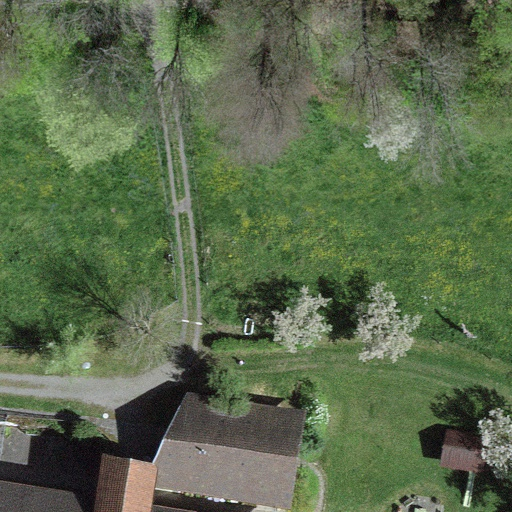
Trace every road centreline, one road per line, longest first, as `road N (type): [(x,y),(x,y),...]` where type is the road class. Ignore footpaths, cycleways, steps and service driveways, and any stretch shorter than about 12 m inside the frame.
road 1 (track): [(155,0),(190,282),(181,366)]
road 2 (track): [(511,403),(439,375),(365,361),(181,366)]
road 3 (track): [(181,366),(121,390),(0,382)]
